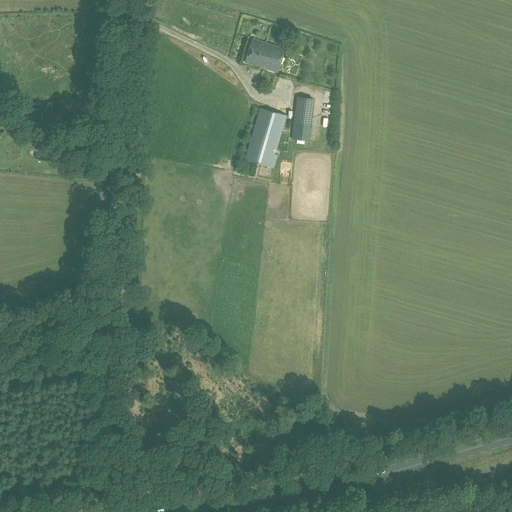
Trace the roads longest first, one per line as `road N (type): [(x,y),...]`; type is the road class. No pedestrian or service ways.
road 1 (unclassified): [(105,511),(118,0)]
road 2 (primary): [(184,511),(362,482),(511,439)]
road 3 (unclassified): [(349,511),(511,463)]
